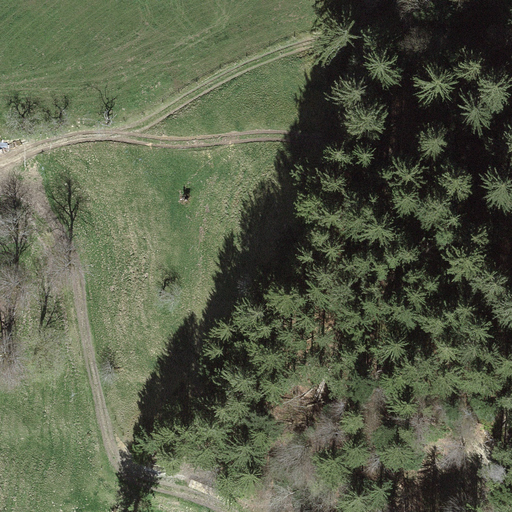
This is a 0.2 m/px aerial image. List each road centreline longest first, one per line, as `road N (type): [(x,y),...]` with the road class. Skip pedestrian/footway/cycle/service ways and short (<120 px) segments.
road 1 (track): [(511,184),(416,167),(372,150),(246,134),(58,141),(0,157)]
road 2 (track): [(511,1),(487,31),(446,50),(342,34),(314,38),(230,72),(110,137)]
road 3 (track): [(0,178),(49,209),(66,241),(102,416),(125,467),(230,511)]
